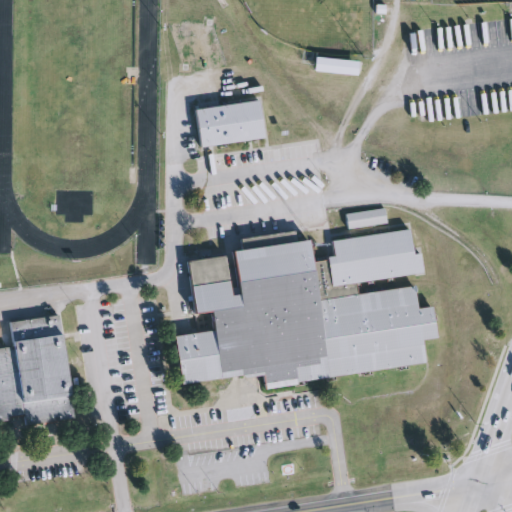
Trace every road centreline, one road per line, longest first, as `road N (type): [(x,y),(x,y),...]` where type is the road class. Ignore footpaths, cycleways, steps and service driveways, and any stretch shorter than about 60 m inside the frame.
road 1 (secondary): [(511,477),(278,511)]
road 2 (primary): [(511,356),(467,481)]
